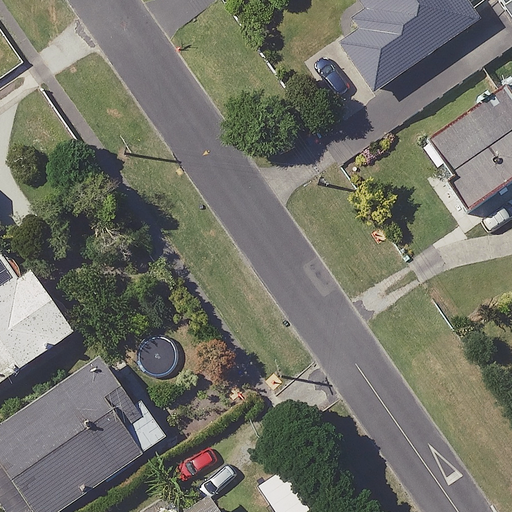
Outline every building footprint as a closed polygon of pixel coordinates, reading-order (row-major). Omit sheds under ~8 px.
[(477,25),(459,0),(359,0),(370,16),(356,26),(394,82),(477,25)] [(511,0),(501,0),(511,16),(511,0)] [(511,85),(422,147),(469,215),(511,185),(511,85)] [(19,282),(0,254),(0,388),(76,336),(32,273),(19,282)] [(62,511),(172,438),(116,355),(0,432),(0,463),(32,511),(62,511)] [(214,511),(207,501),(191,511),(214,511)]
